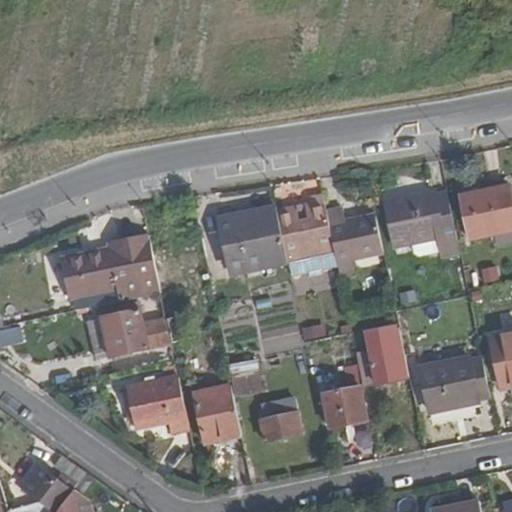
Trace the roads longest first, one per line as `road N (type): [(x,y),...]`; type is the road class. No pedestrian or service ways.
road 1 (residential): [(0,212),(120,167),(511,101)]
road 2 (residential): [(511,448),(215,511)]
road 3 (residential): [(190,511),(0,385)]
